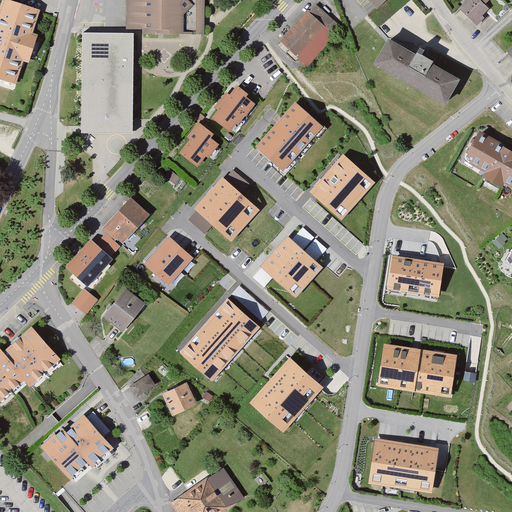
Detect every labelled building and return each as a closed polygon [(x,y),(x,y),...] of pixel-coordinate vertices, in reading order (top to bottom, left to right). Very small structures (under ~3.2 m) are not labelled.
[(205,0),(126,0),(126,30),(205,31),(205,0)] [(388,0),(371,0),(379,8),(388,0)] [(491,0),(468,0),(461,10),(482,25),(493,9),(488,5),(491,0)] [(41,14),(4,2),(0,15),(0,80),(18,86),(41,14)] [(342,28),(315,5),(281,44),(307,67),(342,28)] [(134,33),(83,33),(82,132),(133,132),(134,33)] [(461,80),(389,41),(374,68),(447,107),(461,80)] [(217,112),(212,119),(230,133),(252,105),(246,100),(249,96),(238,87),(229,97),(225,94),(213,109),(217,112)] [(324,126),(298,106),(259,147),(287,170),(324,126)] [(217,143),(201,129),(181,151),(198,165),(217,143)] [(511,149),(478,131),(461,162),(487,176),(483,181),(501,191),(503,187),(511,191),(511,149)] [(343,223),(377,185),(343,155),(309,193),(343,223)] [(243,192),(250,180),(232,169),(225,181),(243,192)] [(258,209),(226,183),(199,209),(233,238),(258,209)] [(131,199),(103,230),(123,247),(151,216),(131,199)] [(304,248),(313,235),(303,227),(293,240),(304,248)] [(120,247),(106,235),(96,245),(110,258),(120,247)] [(193,257),(171,239),(149,263),(173,282),(193,257)] [(292,240),(268,268),(298,297),(323,267),(292,240)] [(96,245),(91,241),(66,269),(88,288),(112,260),(110,258),(96,245)] [(446,263),(391,254),(385,294),(439,303),(446,263)] [(98,301),(82,289),(71,305),(87,316),(98,301)] [(147,306),(128,291),(105,321),(124,336),(147,306)] [(213,385),(262,328),(227,297),(177,354),(213,385)] [(5,355),(0,350),(0,408),(25,385),(30,391),(62,361),(32,330),(5,355)] [(458,358),(384,347),(378,388),(451,399),(458,358)] [(325,390),(287,357),(247,403),(285,436),(325,390)] [(137,395),(155,383),(148,372),(129,385),(137,395)] [(187,385),(162,397),(172,417),(197,405),(187,385)] [(82,415),(43,449),(72,483),(112,449),(82,415)] [(439,450),(375,440),(368,485),(432,495),(439,450)] [(224,470),(210,479),(231,508),(244,498),(224,470)] [(208,477),(169,505),(173,511),(225,511),(231,508),(210,479),(208,477)]
